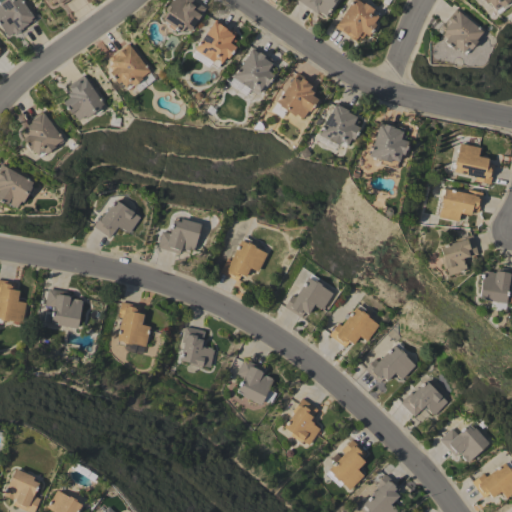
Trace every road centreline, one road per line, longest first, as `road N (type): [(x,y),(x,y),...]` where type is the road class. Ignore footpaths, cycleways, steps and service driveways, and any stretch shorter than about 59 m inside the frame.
road 1 (residential): [(455,511),(358,402),(293,347),(216,303),(144,278),(0,247)]
road 2 (residential): [(511,120),(388,93),(242,0)]
road 3 (residential): [(0,105),(134,0)]
